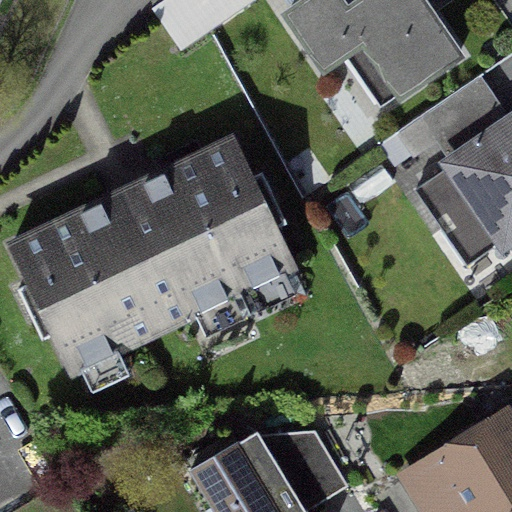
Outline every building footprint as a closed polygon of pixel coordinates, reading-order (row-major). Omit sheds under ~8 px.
[(179,54),(257,0),(186,0),(156,21),(179,54)] [(333,0),(309,0),(284,17),(321,71),(360,44),(398,98),(455,59),(415,0),(364,0),(343,15),(333,0)] [(511,123),(448,168),(500,243),(511,235),(511,123)] [(111,216),(105,202),(9,248),(27,286),(15,292),(28,319),(36,315),(49,333),(69,374),(290,269),(270,228),(265,206),(272,203),(259,175),(247,181),(229,143),(133,189),(140,203),(128,208),(111,216)] [(433,463),(463,511),(511,511),(511,434),(503,419),(433,463)] [(304,511),(344,489),(311,434),(257,439),(254,434),(236,445),(235,444),(187,473),(210,511),(304,511)]
